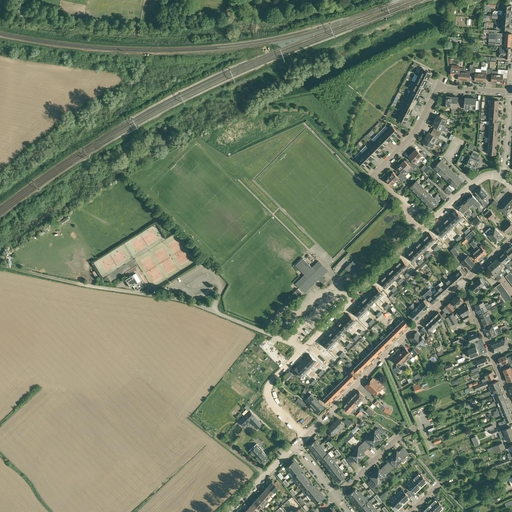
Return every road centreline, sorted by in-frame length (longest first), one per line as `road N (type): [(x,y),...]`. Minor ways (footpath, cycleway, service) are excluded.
road 1 (residential): [(509,92),(437,87),(410,137),(372,175),(421,231)]
road 2 (residential): [(295,445),(462,282)]
road 3 (residential): [(302,350),(421,231)]
road 4 (unclassified): [(211,311),(78,283)]
road 5 (residential): [(462,282),(511,405)]
